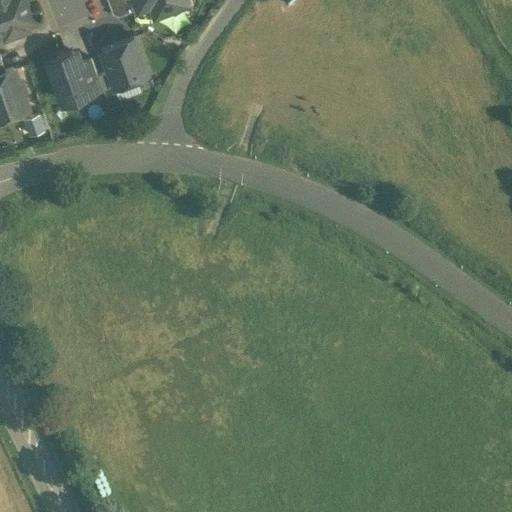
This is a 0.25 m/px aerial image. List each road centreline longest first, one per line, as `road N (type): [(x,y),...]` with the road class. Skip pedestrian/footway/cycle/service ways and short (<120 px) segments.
road 1 (unclassified): [(168,159),(242,170),(366,218),(511,322)]
road 2 (residential): [(168,159),(189,72),(239,0)]
road 3 (unclassified): [(0,182),(54,166),(168,159)]
road 4 (tertiary): [(0,373),(64,511)]
road 5 (track): [(256,109),(209,237)]
